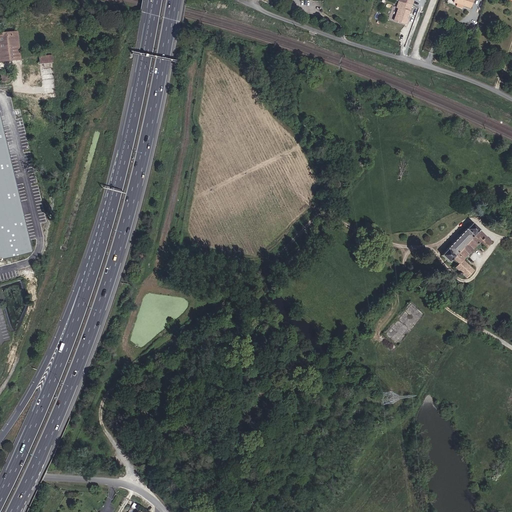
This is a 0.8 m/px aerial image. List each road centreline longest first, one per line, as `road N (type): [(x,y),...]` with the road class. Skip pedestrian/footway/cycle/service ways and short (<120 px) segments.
road 1 (motorway): [(14,511),(110,274),(173,0)]
road 2 (track): [(0,391),(125,29)]
road 3 (motorway): [(155,0),(86,287)]
road 4 (motorway): [(86,287),(0,498)]
road 5 (residential): [(242,0),(412,62)]
road 6 (motorway): [(86,287),(0,439)]
road 7 (residential): [(164,511),(136,486),(0,476)]
